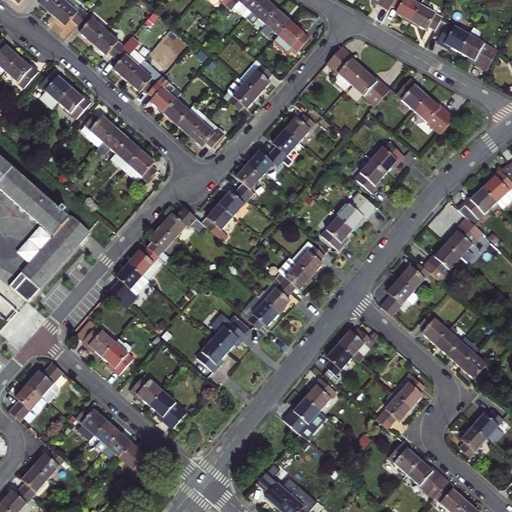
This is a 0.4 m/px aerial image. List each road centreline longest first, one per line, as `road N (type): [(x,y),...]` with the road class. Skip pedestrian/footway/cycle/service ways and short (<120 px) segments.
road 1 (residential): [(505,511),(433,444),(433,422),(449,402),(446,380),(349,298)]
road 2 (residential): [(0,13),(65,56),(200,178)]
road 3 (residential): [(349,298),(431,197),(511,126)]
road 4 (residential): [(201,480),(349,298)]
road 5 (residential): [(41,338),(173,185),(200,178)]
road 6 (residential): [(200,178),(223,165),(349,21)]
road 7 (residential): [(41,338),(201,480)]
road 8 (residential): [(349,21),(511,116)]
